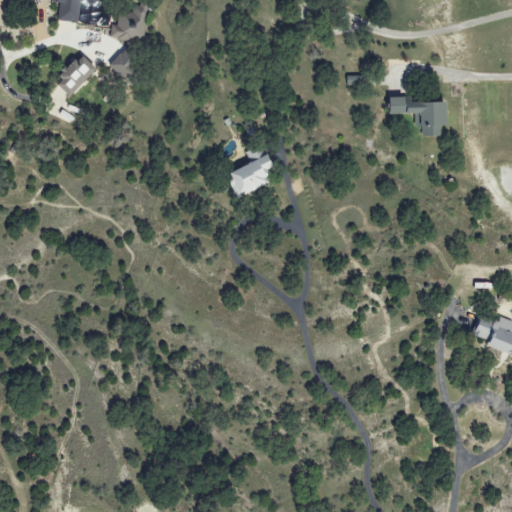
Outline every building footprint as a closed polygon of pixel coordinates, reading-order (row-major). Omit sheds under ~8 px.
[(81,0),(101,0),(103,0),(60,0),(59,22),(80,23),(81,0)] [(148,16),(125,7),(113,37),(137,46),(148,16)] [(111,62),(126,86),(139,78),(135,71),(140,68),(130,51),(111,62)] [(72,97),(99,69),(84,55),(57,83),(72,97)] [(451,127),(450,100),(391,101),(391,115),(416,114),(416,127),(423,127),(423,137),(442,137),(442,127),(451,127)] [(240,197),(270,185),(266,176),(278,172),(272,157),(231,173),(240,197)] [(472,335),(488,341),(486,346),(511,355),(511,321),(499,317),(497,322),(479,315),(472,335)]
